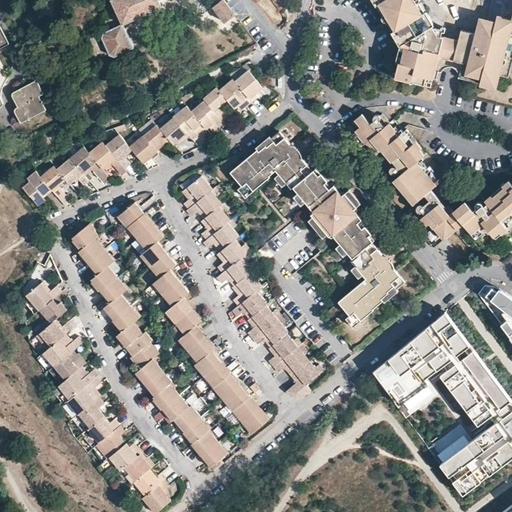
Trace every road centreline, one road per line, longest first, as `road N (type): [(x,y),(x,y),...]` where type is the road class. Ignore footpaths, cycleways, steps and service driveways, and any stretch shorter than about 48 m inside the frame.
road 1 (residential): [(157,173),(55,219),(52,228),(119,382),(203,491)]
road 2 (residential): [(157,173),(220,318),(297,411)]
road 3 (residential): [(323,129),(454,287)]
road 4 (residential): [(511,127),(369,97),(323,129)]
road 5 (residential): [(297,411),(454,287)]
road 6 (residential): [(296,98),(249,131),(157,173)]
road 7 (residential): [(203,491),(297,411)]
